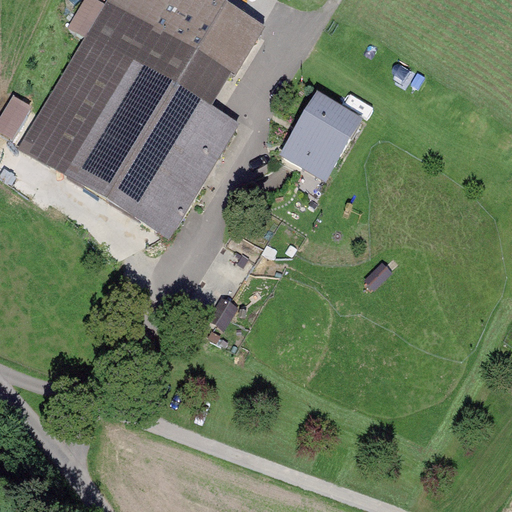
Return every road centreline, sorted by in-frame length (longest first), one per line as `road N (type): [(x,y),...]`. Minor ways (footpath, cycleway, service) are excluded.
road 1 (track): [(345,0),(71,459)]
road 2 (track): [(387,511),(0,373)]
road 3 (unclassified): [(0,387),(71,459),(105,511)]
